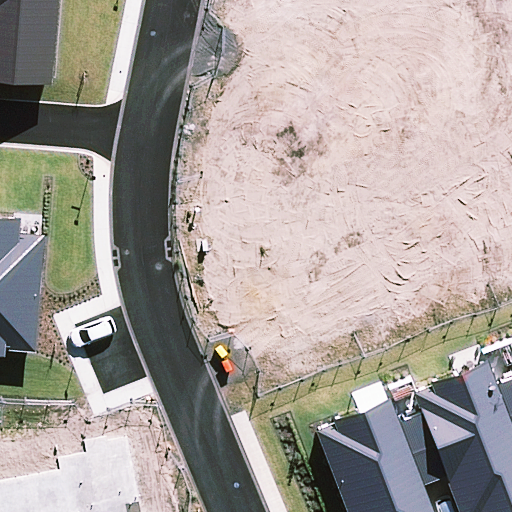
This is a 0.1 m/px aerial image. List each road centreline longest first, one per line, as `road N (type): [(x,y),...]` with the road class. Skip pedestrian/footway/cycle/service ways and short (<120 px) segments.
road 1 (residential): [(244,511),(164,327),(146,232),(147,130)]
road 2 (residential): [(0,118),(147,130)]
road 3 (residential): [(147,130),(168,0)]
